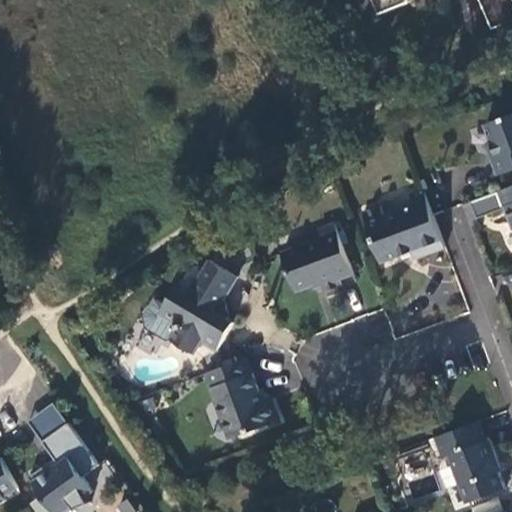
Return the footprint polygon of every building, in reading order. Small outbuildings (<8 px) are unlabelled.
[(511,0),(381,0),(386,12),(414,0),(481,0),(494,29),(511,20),(511,0)] [(511,168),(511,112),(485,123),(495,154),(489,156),(496,174),(511,168)] [(511,185),(495,192),(502,208),(505,207),(509,220),(511,219),(511,185)] [(416,257),(447,247),(434,215),(435,214),(425,191),(411,195),(415,204),(386,216),(383,206),(363,213),(382,262),(413,252),(416,257)] [(354,273),(336,223),(319,229),(322,239),(283,253),(298,291),(320,283),(324,292),(342,286),(340,278),(354,273)] [(240,276),(212,261),(195,290),(180,281),(166,305),(178,311),(180,324),(176,325),(177,329),(181,328),(175,341),(198,353),(205,340),(220,348),(236,320),(221,311),(218,302),(220,298),(223,300),(240,276)] [(175,324),(176,325),(180,324),(178,311),(166,305),(161,315),(175,324)] [(273,399),(256,354),(208,373),(233,437),(271,423),(265,403),(273,399)] [(488,440),(480,421),(437,437),(445,458),(452,456),(470,501),(506,488),(495,458),(499,457),(492,439),(488,440)] [(85,476),(101,465),(71,422),(44,441),(60,464),(52,469),(49,463),(30,477),(55,511),(65,511),(66,511),(72,509),(79,507),(86,505),(92,502),(92,501),(90,502),(87,496),(95,491),(85,476)] [(16,480),(0,451),(0,494),(4,493),(2,488),(16,480)]
